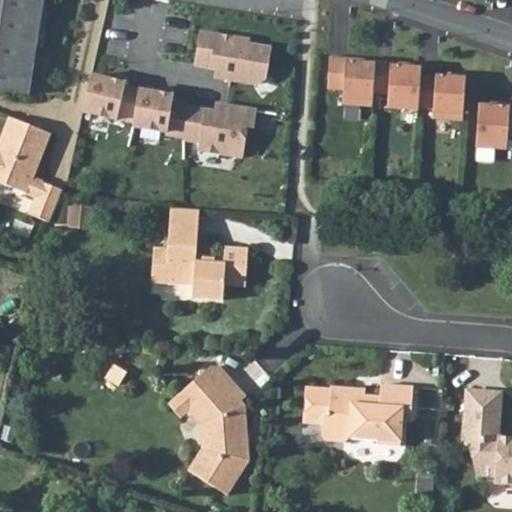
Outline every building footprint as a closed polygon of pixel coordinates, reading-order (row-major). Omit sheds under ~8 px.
[(0,0),(0,91),(28,96),(43,0),(0,0)] [(247,36),(200,30),(193,65),(216,70),(214,79),(258,84),(268,77),(274,47),(249,45),(247,36)] [(347,61),(330,60),(327,92),(343,93),(342,108),(372,110),(373,96),(388,97),(387,111),(418,113),(418,111),(433,112),(432,122),(463,124),(466,81),(458,81),(447,80),(435,79),(435,80),(421,79),(421,71),(391,69),(392,65),(374,64),(374,67),(346,65),(347,61)] [(125,82),(91,73),(82,112),(131,124),(132,127),(165,133),(165,135),(183,138),(183,142),(199,143),(199,152),(245,158),(246,127),(254,129),(257,108),(213,101),(213,109),(173,103),(175,92),(138,87),(136,97),(124,94),(125,82)] [(509,110),(479,108),(477,150),(508,152),(509,138),(511,138),(511,105),(509,106),(509,110)] [(34,218),(57,223),(62,199),(64,189),(27,180),(30,168),(34,169),(43,135),(1,125),(0,127),(0,191),(38,200),(34,218)] [(173,206),(172,223),(199,225),(201,208),(173,206)] [(154,250),(153,263),(167,264),(167,287),(190,288),(190,298),(225,299),(226,285),(247,285),(249,245),(228,244),(227,262),(216,262),(216,256),(205,256),(205,261),(197,261),(199,225),(172,223),(170,251),(154,250)] [(153,263),(152,287),(167,287),(167,264),(153,263)] [(213,369),(182,399),(195,416),(204,425),(207,456),(194,481),(230,499),(251,460),(251,447),(243,447),(242,430),(249,430),(247,410),(242,403),(248,398),(224,370),(213,369)] [(365,395),(350,395),(350,386),(329,385),(327,388),(305,387),(303,421),(321,422),(321,430),(330,439),(347,439),(355,434),(375,436),(375,442),(400,443),(401,415),(411,416),(413,386),(380,384),(379,397),(365,395)] [(350,386),(350,395),(365,395),(365,387),(350,386)] [(466,439),(483,440),(492,440),(492,454),(502,467),(502,479),(502,486),(511,486),(511,439),(502,439),(504,394),(468,392),(466,439)] [(195,416),(182,399),(170,410),(183,426),(190,422),(195,416)] [(251,447),(249,430),(242,430),(243,447),(251,447)] [(483,440),(482,478),(502,479),(502,467),(492,454),(492,440),(483,440)]
